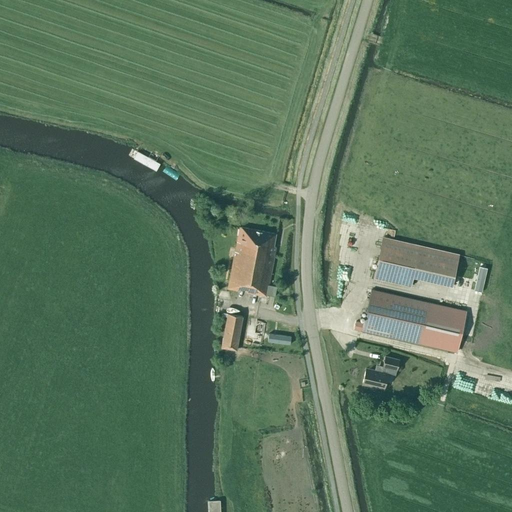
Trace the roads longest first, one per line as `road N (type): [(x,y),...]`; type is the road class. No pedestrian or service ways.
road 1 (tertiary): [(347,511),(306,262),(320,159),(368,0)]
road 2 (track): [(311,329),(338,328),(511,373)]
road 3 (track): [(312,194),(199,169),(156,143)]
